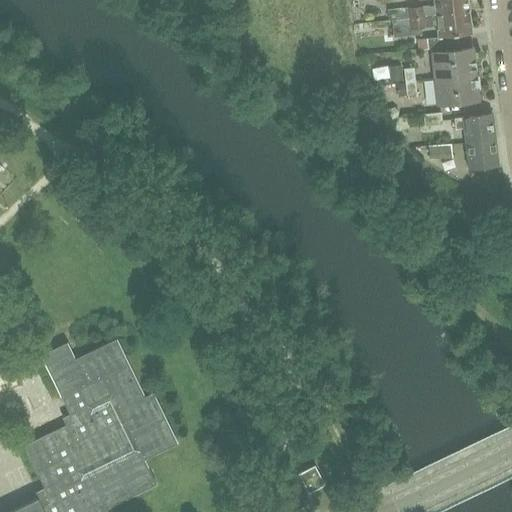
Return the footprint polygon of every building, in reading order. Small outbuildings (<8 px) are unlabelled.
[(419,0),(420,1),(427,0),(434,0),(435,6),(428,7),(428,5),(387,10),(388,21),(406,19),(436,16),(468,12),(466,0),(419,0)] [(470,34),(468,12),(436,16),(406,19),(408,30),(437,27),(439,37),(439,38),(454,36),(470,34)] [(439,37),(423,39),(424,50),(455,46),(454,36),(439,38),(439,37)] [(434,80),(474,76),(472,50),(432,54),(434,80)] [(413,68),(403,70),(405,84),(415,83),(413,68)] [(474,76),(434,80),(437,106),(477,102),(474,76)] [(417,95),(415,83),(405,84),(406,96),(417,95)] [(424,127),(442,124),(440,113),(423,115),(424,127)] [(465,144),(495,140),(492,115),(454,120),(456,131),(463,131),(465,144)] [(495,140),(465,144),(468,170),(498,167),(495,140)] [(429,160),(452,159),(450,145),(427,146),(429,160)] [(144,397),(116,339),(75,359),(67,342),(41,355),(73,422),(23,446),(47,496),(38,501),(37,499),(10,511),(107,511),(106,509),(156,485),(144,460),(177,444),(152,393),(144,397)] [(309,493),(325,484),(315,465),(298,473),(309,493)]
